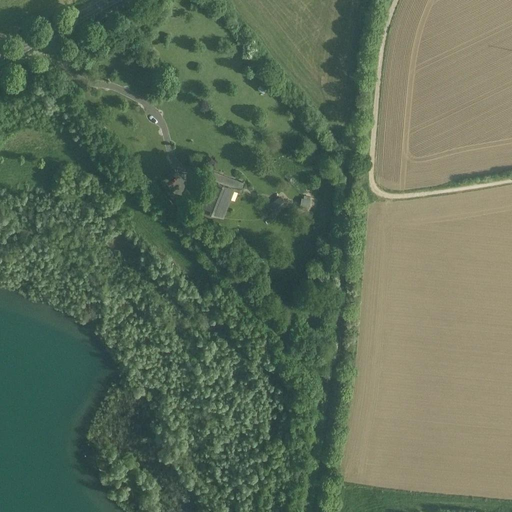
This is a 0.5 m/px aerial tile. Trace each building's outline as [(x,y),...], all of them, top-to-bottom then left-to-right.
[(231,186),(209,179),(204,194),(226,202),(231,187),(231,186)] [(241,182),(234,179),(231,186),(231,187),(239,190),(241,182)] [(221,214),(226,202),(204,194),(201,200),(199,207),(221,214)] [(287,205),(280,197),(271,204),(278,213),(287,205)] [(310,198),(303,197),(301,208),(308,209),(310,198)]
